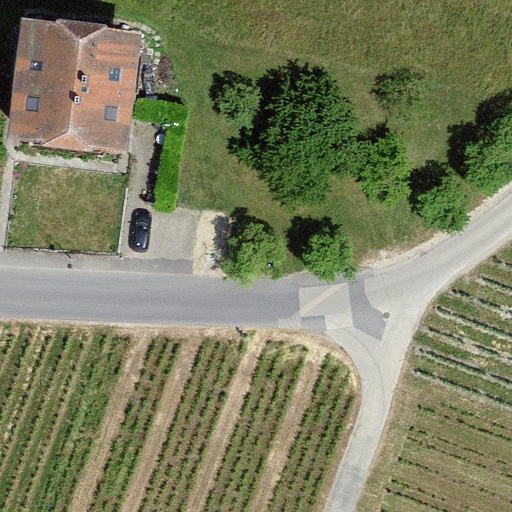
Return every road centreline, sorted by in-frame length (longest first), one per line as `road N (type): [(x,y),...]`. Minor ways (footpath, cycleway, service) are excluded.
road 1 (unclassified): [(0,294),(332,304),(407,282),(511,212)]
road 2 (track): [(338,511),(377,400),(371,295)]
